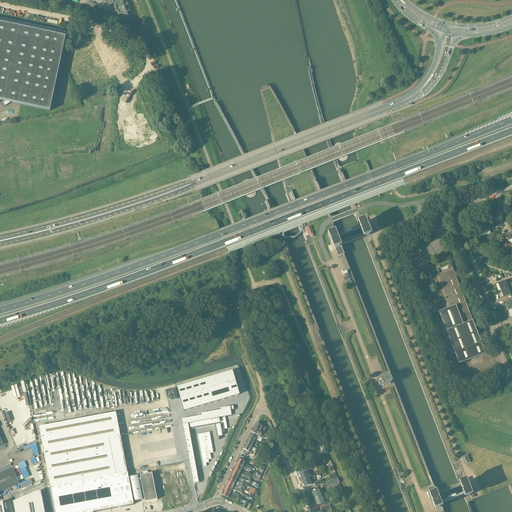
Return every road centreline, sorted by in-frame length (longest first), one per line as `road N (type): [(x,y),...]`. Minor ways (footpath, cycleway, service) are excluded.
road 1 (motorway): [(0,321),(511,130)]
road 2 (motorway): [(511,120),(0,310)]
road 3 (secondary): [(0,241),(188,185),(385,108),(427,82)]
road 4 (unclassified): [(511,186),(439,217),(464,254),(511,368)]
road 5 (track): [(0,290),(204,223)]
road 6 (unclassified): [(174,104),(150,61),(126,39),(0,4)]
